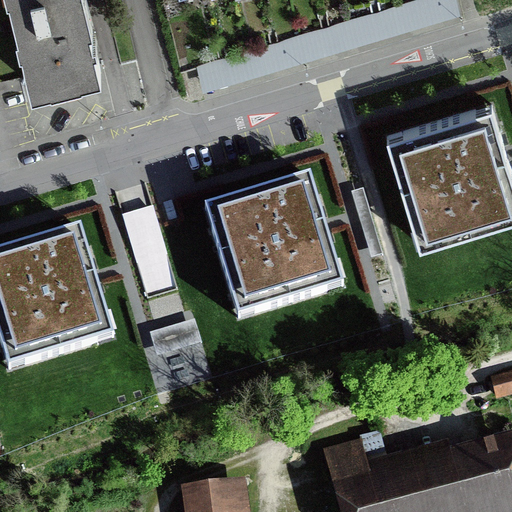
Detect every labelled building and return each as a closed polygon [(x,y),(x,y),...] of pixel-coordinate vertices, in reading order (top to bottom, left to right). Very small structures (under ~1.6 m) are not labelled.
[(10,0),(17,25),(15,26),(20,44),(21,44),(31,83),(101,66),(95,39),(98,38),(95,30),(93,30),(91,21),(93,21),(88,0),(10,0)] [(462,13),(458,0),(410,0),(196,64),(203,90),(462,13)] [(492,103),(386,135),(420,246),(511,217),(511,168),(506,149),(492,103)] [(312,177),(205,208),(238,320),(344,289),(325,224),(312,177)] [(82,229),(0,251),(0,341),(8,370),(113,341),(95,276),(82,229)] [(511,396),(511,371),(490,377),(496,400),(511,396)] [(511,511),(511,434),(450,450),(448,441),(387,457),(380,431),(359,436),(360,440),(323,450),(339,511),(511,511)] [(251,511),(247,480),(182,489),(184,511),(251,511)]
